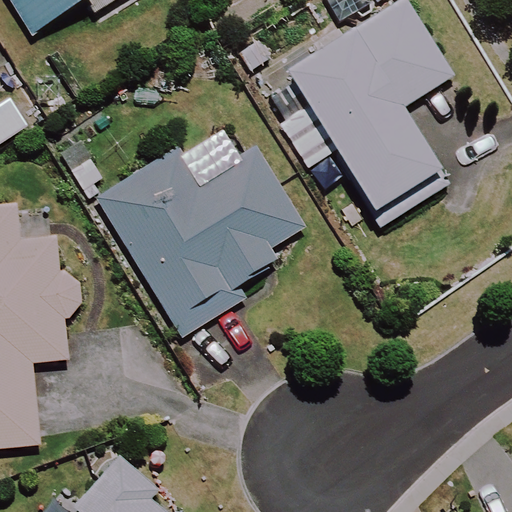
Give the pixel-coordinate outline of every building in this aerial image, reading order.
[(8,0),(33,38),(86,5),(83,0),(8,0)] [(384,232),(445,194),(395,116),(452,80),(402,0),(284,74),(384,232)] [(226,171),(206,138),(99,203),(183,340),(242,304),(233,290),(313,241),(258,151),(226,171)] [(23,247),(19,210),(0,211),(0,453),(42,449),(35,367),(71,364),(59,243),(23,247)] [(174,511),(119,463),(76,511),(174,511)]
